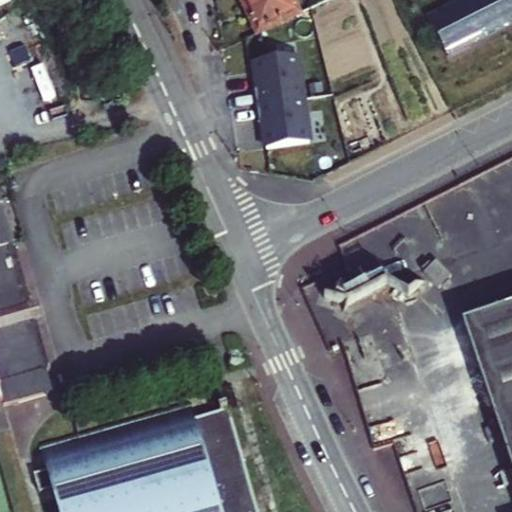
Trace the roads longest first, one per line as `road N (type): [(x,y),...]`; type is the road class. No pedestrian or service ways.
road 1 (residential): [(511,118),(236,254)]
road 2 (residential): [(353,511),(236,254)]
road 3 (residential): [(236,254),(121,0)]
